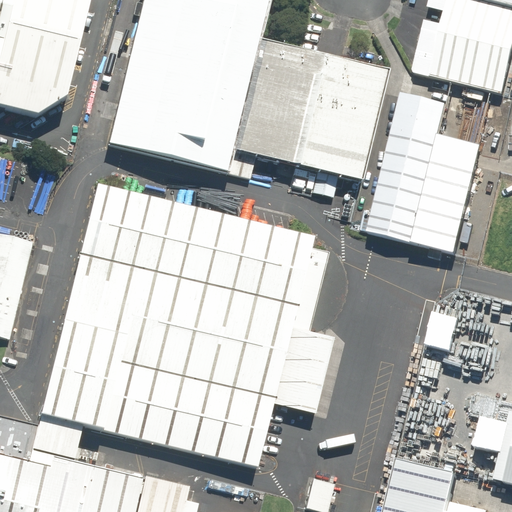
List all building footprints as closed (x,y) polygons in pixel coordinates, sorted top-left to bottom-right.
[(0,0),(0,72),(18,0),(0,0)] [(18,0),(0,72),(0,108),(41,118),(69,100),(91,0),(90,0),(18,0)] [(224,173),(229,151),(256,44),(266,0),(142,0),(106,144),(224,173)] [(501,96),(511,52),(511,7),(483,0),(448,0),(429,78),(501,96)] [(384,75),(256,44),(229,151),(358,182),(384,75)] [(445,106),(399,95),(365,234),(410,245),(437,137),(445,106)] [(437,137),(410,245),(453,256),(480,148),(437,137)] [(99,188),(43,415),(254,468),(270,405),(313,416),(332,341),(308,335),(328,254),(309,249),(311,241),(99,188)] [(34,244),(0,235),(0,339),(10,342),(34,244)] [(39,428),(0,418),(0,511),(137,511),(146,480),(33,452),(39,428)] [(511,433),(500,485),(511,487),(511,433)] [(444,511),(453,476),(397,463),(384,511),(444,511)] [(187,511),(192,491),(146,480),(137,511),(187,511)] [(325,511),(331,490),(307,484),(299,511),(325,511)]
